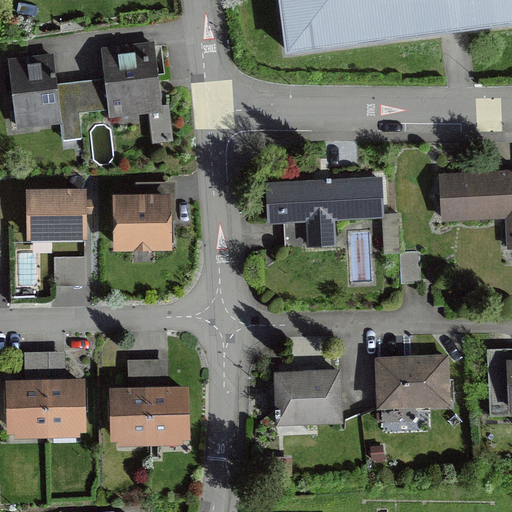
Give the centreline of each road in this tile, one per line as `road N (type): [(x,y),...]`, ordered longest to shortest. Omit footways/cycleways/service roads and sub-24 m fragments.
road 1 (residential): [(208,117),(511,110)]
road 2 (residential): [(225,318),(460,315)]
road 3 (residential): [(0,323),(225,318)]
road 4 (residential): [(225,318),(208,117)]
road 5 (residential): [(213,511),(225,318)]
